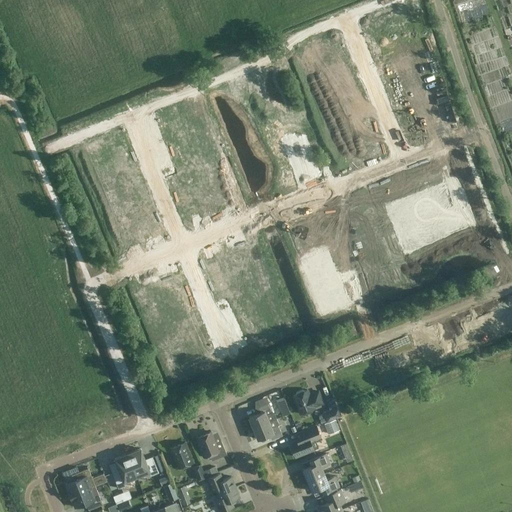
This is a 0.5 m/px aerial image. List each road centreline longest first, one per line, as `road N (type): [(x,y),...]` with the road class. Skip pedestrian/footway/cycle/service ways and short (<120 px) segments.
road 1 (residential): [(218,404),(511,286)]
road 2 (residential): [(184,246),(404,162)]
road 3 (residential): [(57,511),(40,471),(149,431)]
road 4 (residential): [(149,431),(91,286)]
road 5 (residential): [(404,162),(350,26)]
road 6 (unclassified): [(482,131),(436,0)]
road 7 (residential): [(133,121),(184,246)]
